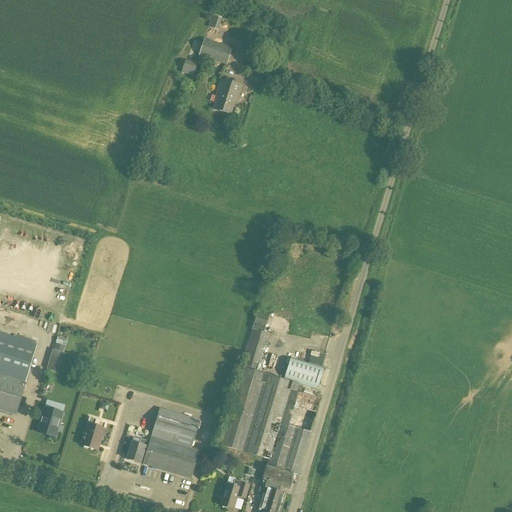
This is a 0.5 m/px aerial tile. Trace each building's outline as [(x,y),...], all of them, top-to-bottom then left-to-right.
[(212,14),(210,27),(218,28),(220,16),(212,14)] [(226,66),(232,48),(204,39),(198,56),(226,66)] [(237,102),(242,87),(221,80),(216,96),(218,96),(213,109),(230,115),(235,102),(237,102)] [(257,365),(267,334),(263,333),(266,325),(268,318),(256,315),(241,366),(254,370),(256,364),(257,365)] [(0,411),(15,416),(36,346),(0,334),(0,411)] [(321,367),(325,356),(305,349),(302,361),(321,367)] [(58,373),(64,353),(52,350),(46,369),(58,373)] [(317,389),(323,368),(289,358),(283,380),(317,389)] [(241,368),(218,446),(247,454),(270,377),(241,368)] [(262,482),(264,482),(269,483),(280,486),(289,489),(293,475),(297,476),(320,400),(296,392),(298,385),(293,384),(270,461),(269,461),(262,482)] [(55,439),(62,413),(44,408),(41,419),(43,420),(39,434),(55,439)] [(190,479),(199,450),(191,447),(199,423),(159,411),(143,464),(190,479)] [(97,452),(104,430),(93,426),(95,421),(89,419),(81,447),(97,452)] [(3,426),(2,431),(13,434),(14,430),(3,426)] [(145,447),(146,441),(140,440),(138,445),(132,443),(126,460),(140,464),(145,447)] [(255,470),(249,468),(247,475),(253,477),(255,470)] [(172,476),(169,484),(175,486),(178,478),(172,476)] [(260,488),(258,493),(259,493),(265,495),(265,496),(264,500),(270,502),(269,503),(271,503),(270,509),(278,511),(282,496),(283,494),(278,493),(280,486),(269,483),(264,482),(262,482),(261,481),(260,482),(259,487),(260,488)] [(245,499),(249,486),(235,482),(233,487),(226,485),(220,507),(233,511),(237,497),(245,499)] [(277,511),(278,511),(270,509),(271,503),(269,503),(270,502),(264,500),(260,511),(277,511)]
